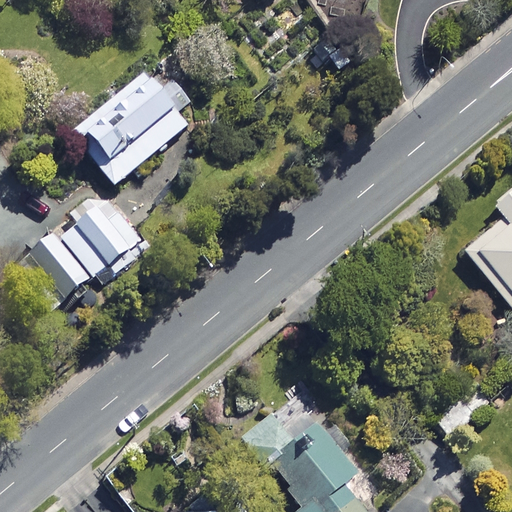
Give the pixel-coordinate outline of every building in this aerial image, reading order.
[(173,83),(158,94),(144,76),(70,136),(113,189),(186,129),(175,115),(190,103),(173,83)] [(115,277),(135,261),(129,253),(140,244),(100,195),(68,221),(75,229),(115,277)] [(511,309),(511,214),(465,255),(511,309)] [(57,243),(91,284),(98,278),(104,286),(115,277),(75,229),(57,243)] [(57,243),(51,236),(25,257),(65,305),(91,284),(57,243)] [(65,305),(25,257),(10,269),(50,317),(65,305)] [(471,416),(460,400),(433,421),(445,436),(471,416)] [(289,438),(271,416),(239,442),(262,471),(268,466),(302,509),(297,511),(364,511),(343,485),(357,474),(314,419),(289,438)] [(511,494),(511,468),(507,462),(493,472),(510,496),(511,494)] [(250,511),(233,490),(204,511),(250,511)]
